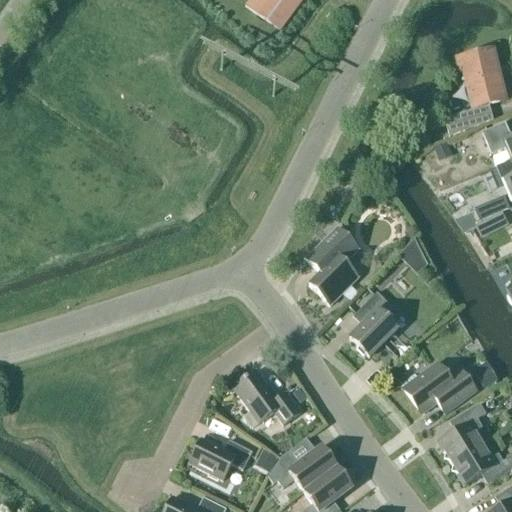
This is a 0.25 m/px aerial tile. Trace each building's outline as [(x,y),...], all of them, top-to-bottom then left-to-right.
[(279,34),(303,0),(270,0),(258,18),(279,34)] [(504,104),(492,54),(455,63),(458,75),(462,74),(471,112),(504,104)] [(510,164),(511,163),(511,139),(510,140),(504,126),(481,136),(490,157),(504,152),(510,164)] [(511,163),(510,164),(511,169),(511,178),(501,183),(510,205),(511,204),(511,163)] [(367,209),(374,195),(359,189),(353,203),(367,209)] [(329,310),(357,281),(343,267),(357,253),(336,232),(305,263),(319,277),(308,288),(329,310)] [(413,241),(399,252),(416,273),(430,261),(413,241)] [(368,361),(396,333),(383,321),(392,312),(376,296),(355,318),(364,327),(348,342),(368,361)] [(448,383),(436,367),(417,381),(414,376),(400,387),(422,417),(436,407),(444,418),(475,395),(460,374),(448,383)] [(276,404),(255,375),(225,397),(225,398),(232,393),(249,416),(243,420),(243,423),(249,431),(252,432),(273,416),(282,429),(300,416),(286,397),(276,404)] [(450,468),(481,449),(473,436),(481,431),(476,423),(484,418),(478,408),(453,423),(459,433),(437,446),(450,468)] [(223,455),(200,444),(188,467),(222,484),(230,468),(242,474),(252,456),(228,444),(223,455)] [(481,449),(450,468),(463,489),(485,476),(491,485),(511,472),(511,458),(502,465),(497,457),(489,462),(481,449)] [(303,496),(335,472),(320,452),(298,468),(288,455),(279,462),(267,481),(272,488),(276,485),(282,492),(293,484),(303,496)] [(335,472),(303,496),(312,508),(307,511),(330,511),(328,508),(350,492),(335,472)] [(511,511),(511,489),(498,498),(504,509),(498,511),(511,511)] [(224,511),(202,501),(196,511),(193,511),(171,501),(165,511),(224,511)]
